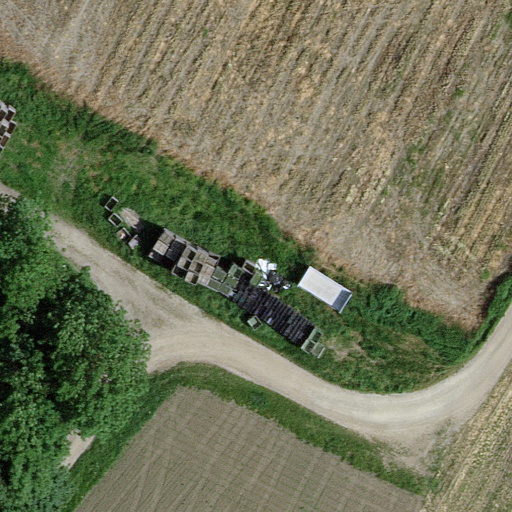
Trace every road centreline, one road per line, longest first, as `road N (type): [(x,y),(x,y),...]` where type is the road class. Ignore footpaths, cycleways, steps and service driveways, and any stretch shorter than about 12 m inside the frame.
road 1 (track): [(146,285),(263,370),(368,403),(439,377),(511,306)]
road 2 (track): [(10,511),(113,409),(146,285)]
road 3 (track): [(0,190),(146,285)]
